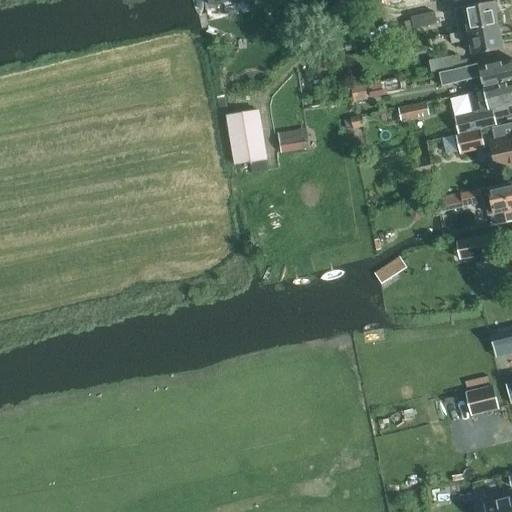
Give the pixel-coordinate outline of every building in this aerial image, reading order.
[(270,8),(268,0),(205,0),(209,18),(270,8)] [(455,9),(460,33),(499,25),(494,2),(455,9)] [(411,17),(414,29),(437,24),(435,12),(411,17)] [(391,22),(394,35),(402,33),(400,21),(391,22)] [(499,25),(460,33),(450,34),(452,44),(470,40),(473,55),(503,49),(499,25)] [(430,60),(430,63),(432,72),(456,68),(454,56),(430,60)] [(479,75),(483,89),(511,81),(511,59),(478,68),(477,64),(444,72),(447,82),(456,80),(457,81),(479,75)] [(511,81),(483,89),(489,110),(469,115),(473,130),(489,126),(488,120),(495,118),(495,119),(511,115),(511,81)] [(404,121),(432,115),(429,99),(400,105),(404,121)] [(235,166),(251,163),(253,173),(269,170),(258,109),(226,115),(235,166)] [(492,128),(501,169),(511,166),(511,123),(490,128),(490,129),(492,128)] [(279,134),(283,154),(311,149),(308,135),(299,137),(298,130),(279,134)] [(458,136),(461,152),(485,146),(481,131),(458,136)] [(446,211),(464,207),(487,201),(490,215),(494,214),(497,226),(511,222),(511,183),(481,191),(481,190),(443,199),(446,211)] [(457,242),(460,259),(492,254),(489,236),(457,242)] [(486,323),(488,331),(497,329),(495,321),(486,323)] [(511,329),(501,332),(505,346),(511,344),(511,329)] [(467,391),(473,416),(500,409),(494,385),(467,391)] [(511,511),(511,497),(484,504),(486,511),(511,511)]
